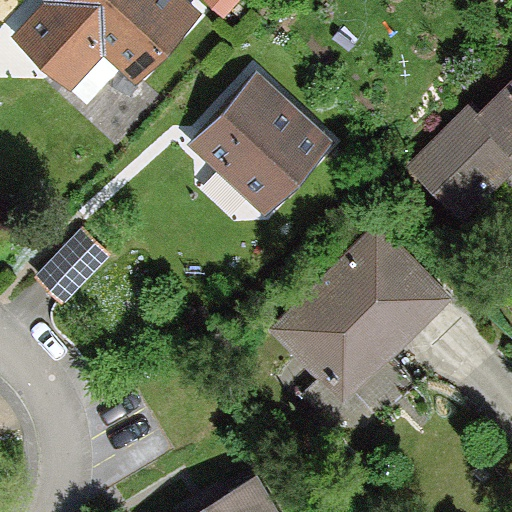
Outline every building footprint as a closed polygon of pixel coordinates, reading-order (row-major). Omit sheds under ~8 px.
[(193,5),(188,0),(46,0),(16,32),(94,107),(193,5)] [(511,61),(409,159),(463,216),(511,169),(511,61)] [(336,149),(258,68),(191,132),(268,213),(336,149)] [(381,220),(273,329),(352,407),(460,298),(381,220)] [(111,252),(83,227),(35,281),(63,306),(111,252)] [(285,511),(260,466),(175,511),(285,511)]
